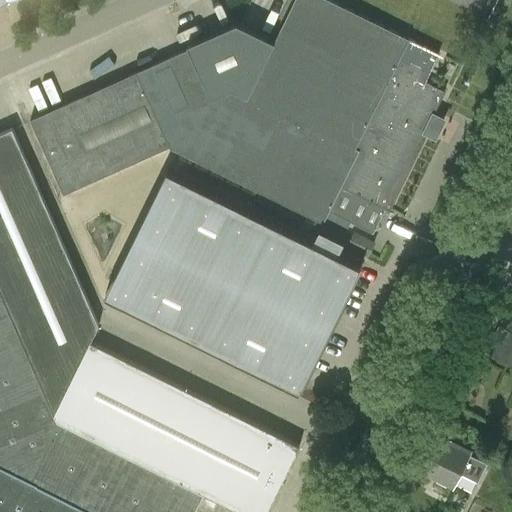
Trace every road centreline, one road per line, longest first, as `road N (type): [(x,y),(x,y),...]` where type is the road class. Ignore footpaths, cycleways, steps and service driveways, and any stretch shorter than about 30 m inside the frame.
road 1 (secondary): [(337,511),(511,166)]
road 2 (unclassified): [(0,65),(151,0)]
